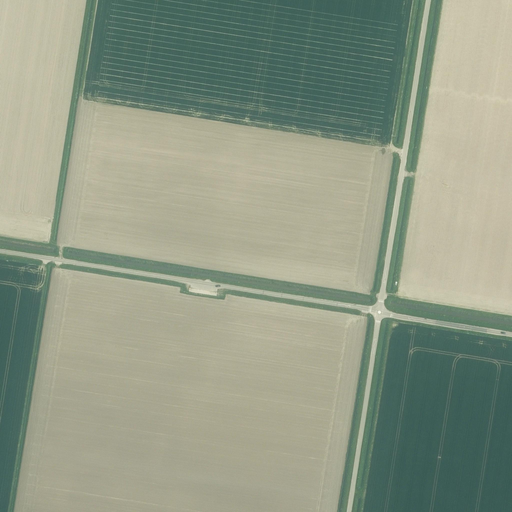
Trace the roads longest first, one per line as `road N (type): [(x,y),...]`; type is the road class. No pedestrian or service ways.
road 1 (tertiary): [(379,312),(0,251)]
road 2 (unclassified): [(379,312),(430,0)]
road 3 (unclassified): [(348,511),(379,312)]
road 4 (tertiary): [(511,334),(379,312)]
